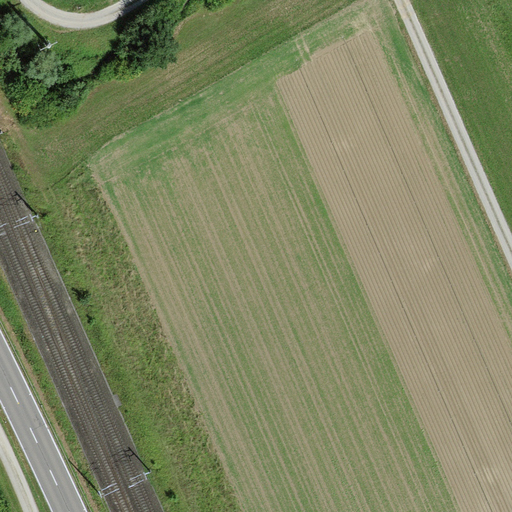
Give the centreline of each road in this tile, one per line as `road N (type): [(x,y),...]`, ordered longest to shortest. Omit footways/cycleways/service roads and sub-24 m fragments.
road 1 (track): [(511,286),(392,0)]
road 2 (primary): [(0,377),(64,511)]
